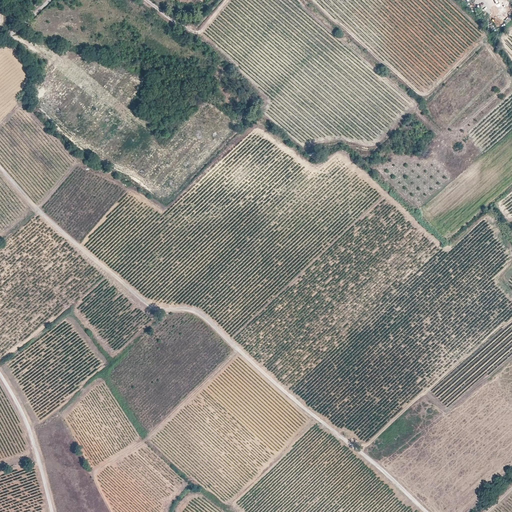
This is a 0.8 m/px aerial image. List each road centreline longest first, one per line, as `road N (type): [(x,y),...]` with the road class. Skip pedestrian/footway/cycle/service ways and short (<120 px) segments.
road 1 (unclassified): [(0,167),(143,302),(197,311),(222,334)]
road 2 (track): [(222,334),(426,511)]
road 3 (unclassified): [(0,373),(32,439),(51,511)]
